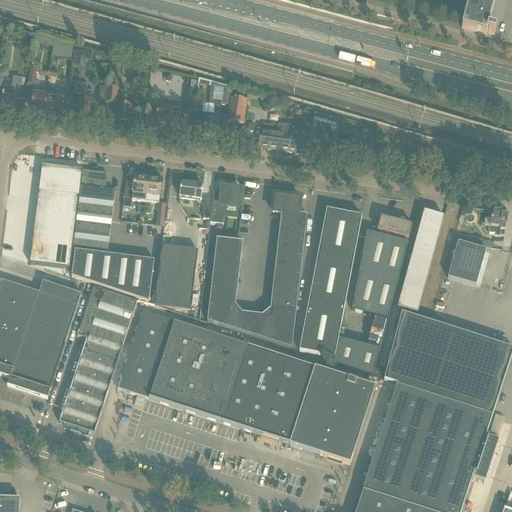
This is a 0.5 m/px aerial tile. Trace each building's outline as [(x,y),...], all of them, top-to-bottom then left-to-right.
[(488,30),(495,0),(469,0),(461,30),(486,37),(486,35),(494,37),(495,32),(488,30)] [(34,35),(34,36),(33,47),(52,49),(53,41),(34,35)] [(72,45),(53,41),(52,49),(51,59),(70,61),(72,45)] [(73,51),(72,60),(81,61),(91,62),(92,53),(73,51)] [(27,85),(34,86),(36,69),(30,68),(27,85)] [(16,100),(25,101),(26,91),(19,90),(20,80),(13,79),(12,89),(3,88),(1,108),(2,108),(2,110),(8,111),(8,109),(15,110),(16,100)] [(67,89),(66,99),(67,99),(79,100),(77,118),(90,119),(90,114),(92,115),(93,107),(91,107),(93,93),(87,92),(88,86),(68,83),(67,89)] [(203,103),(194,101),(191,128),(203,129),(203,137),(204,137),(205,139),(208,139),(209,138),(215,139),(217,128),(219,129),(222,107),(223,108),(223,107),(224,107),(227,89),(227,87),(211,83),(208,105),(203,105),(203,103)] [(44,113),(47,90),(34,88),(31,112),(44,113)] [(65,112),(67,99),(66,99),(67,89),(59,88),(58,91),(47,90),(44,113),(57,115),(57,111),(65,112)] [(133,108),(124,106),(125,97),(117,96),(118,91),(107,89),(105,104),(116,106),(115,114),(117,114),(115,122),(122,123),(123,124),(127,125),(128,124),(129,124),(130,116),(132,116),(133,108)] [(232,89),(227,89),(224,107),(230,108),(228,123),(243,125),(246,102),(231,100),(232,89)] [(182,115),(191,116),(194,93),(185,92),(182,115)] [(177,130),(179,111),(158,108),(156,123),(171,125),(170,129),(177,130)] [(314,115),(313,119),(336,126),(337,121),(314,115)] [(262,125),(259,149),(289,154),(291,136),(292,126),(278,125),(278,127),(262,125)] [(363,130),(361,140),(368,142),(367,146),(368,146),(365,165),(368,166),(374,132),(363,130)] [(308,139),(291,136),(289,154),(305,156),(306,153),(307,152),(309,143),(307,141),(308,139)] [(328,149),(327,158),(339,160),(341,151),(328,149)] [(42,167),(40,183),(80,188),(82,172),(42,167)] [(25,172),(24,194),(32,194),(33,172),(25,172)] [(81,189),(80,188),(79,198),(73,250),(97,253),(107,255),(115,193),(105,192),(107,175),(83,172),(81,188),(81,189)] [(132,202),(144,203),(147,180),(135,179),(133,192),(124,191),(122,209),(131,210),(132,202)] [(144,203),(158,205),(161,182),(160,182),(159,180),(158,180),(156,180),(155,180),(154,181),(147,180),(144,203)] [(40,183),(38,193),(78,198),(79,198),(80,188),(40,183)] [(179,198),(189,199),(201,201),(201,197),(202,187),(181,184),(179,198)] [(221,195),(213,194),(212,200),(210,221),(210,224),(223,226),(225,208),(238,209),(241,191),(222,189),(221,195)] [(38,193),(30,266),(69,270),(78,198),(38,193)] [(274,201),(272,214),(281,215),(281,214),(298,216),(300,200),(278,197),(278,200),(276,201),(274,201)] [(204,210),(203,220),(210,221),(212,200),(205,200),(204,210)] [(159,206),(157,229),(163,229),(166,207),(159,206)] [(326,211),(299,353),(334,360),(362,218),(326,211)] [(506,227),(507,217),(501,216),(502,213),(493,212),(492,220),(491,220),(489,234),(494,235),(494,237),(504,239),(505,227),(506,227)] [(424,213),(398,310),(418,315),(444,218),(424,213)] [(281,215),(279,231),(305,234),(307,217),(298,216),(281,214),(281,215)] [(366,234),(351,312),(388,321),(408,245),(406,245),(407,240),(408,240),(412,226),(380,218),(377,232),(379,232),(377,237),(366,234)] [(279,231),(277,248),(303,251),(305,234),(279,231)] [(216,241),(214,258),(243,261),(245,245),(216,241)] [(485,252),(457,244),(447,280),(475,288),(485,252)] [(190,311),(197,253),(162,248),(161,252),(154,307),(190,311)] [(277,248),(275,265),(301,268),(303,251),(277,248)] [(71,278),(149,304),(154,262),(75,252),(71,278)] [(214,258),(212,275),(241,278),(243,261),(214,258)] [(275,265),(273,282),(299,285),(301,268),(275,265)] [(212,275),(210,292),(239,295),(241,278),(212,275)] [(0,377),(10,380),(8,388),(46,401),(81,296),(43,284),(42,283),(39,295),(0,282),(0,377)] [(273,282),(271,299),(297,302),(299,285),(273,282)] [(97,426),(137,302),(112,294),(93,288),(77,338),(86,341),(59,424),(94,435),(97,426)] [(210,292),(208,309),(236,312),(237,311),(239,295),(210,292)] [(271,299),(269,314),(271,316),(295,319),(297,302),(271,299)] [(208,309),(206,323),(231,331),(232,323),(241,316),(237,311),(236,312),(208,309)] [(117,391),(174,409),(250,434),(293,448),(318,372),(247,349),(247,348),(143,314),(117,391)] [(269,314),(264,318),(269,323),(267,343),(282,348),(292,351),(295,319),(271,316),(269,314)] [(461,511),(473,476),(484,479),(496,442),(485,438),(511,355),(511,351),(401,315),(384,382),(397,386),(362,493),(363,493),(356,511),(461,511)] [(232,323),(231,331),(249,337),(251,317),(241,316),(232,323)] [(251,317),(249,337),(267,343),(269,323),(264,318),(251,317)] [(350,467),(375,389),(318,372),(293,448),(337,462),(350,467)] [(0,511),(19,511),(19,501),(0,499),(0,511)]
